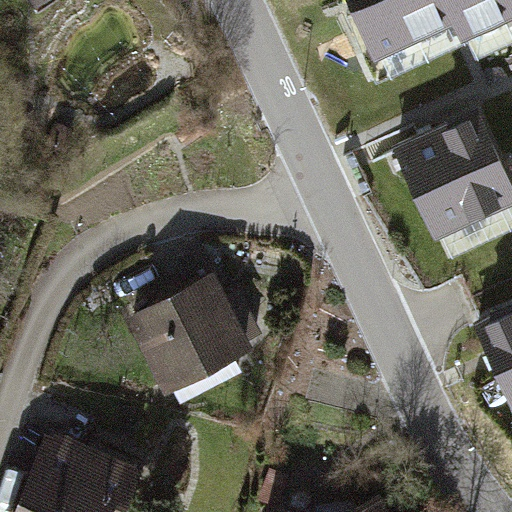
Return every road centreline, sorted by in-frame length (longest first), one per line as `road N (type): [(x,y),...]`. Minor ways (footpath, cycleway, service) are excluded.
road 1 (unclassified): [(330,188),(121,242),(67,282),(0,424)]
road 2 (residential): [(330,188),(439,434),(496,511)]
road 3 (residential): [(243,0),(330,188)]
